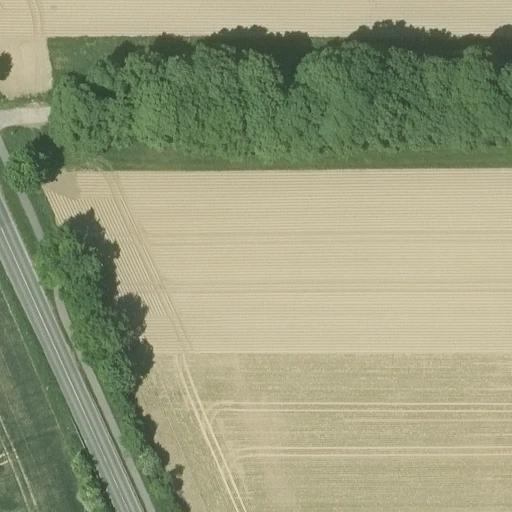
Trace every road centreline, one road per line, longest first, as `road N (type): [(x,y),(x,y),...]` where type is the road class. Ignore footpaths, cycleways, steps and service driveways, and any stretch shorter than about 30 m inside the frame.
road 1 (track): [(0,121),(511,111)]
road 2 (secondary): [(0,228),(126,511)]
